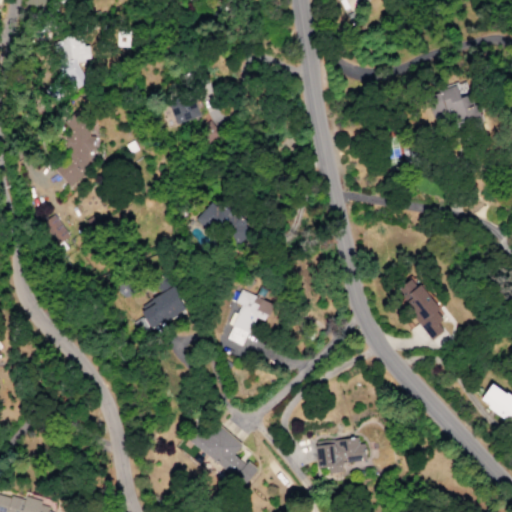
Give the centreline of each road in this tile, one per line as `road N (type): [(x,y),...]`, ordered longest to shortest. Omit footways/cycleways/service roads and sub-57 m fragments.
road 1 (tertiary): [(291,0),(341,253),(362,319),(389,363),(511,488)]
road 2 (residential): [(146,511),(93,374),(31,304),(6,147)]
road 3 (residential): [(7,0),(6,147)]
